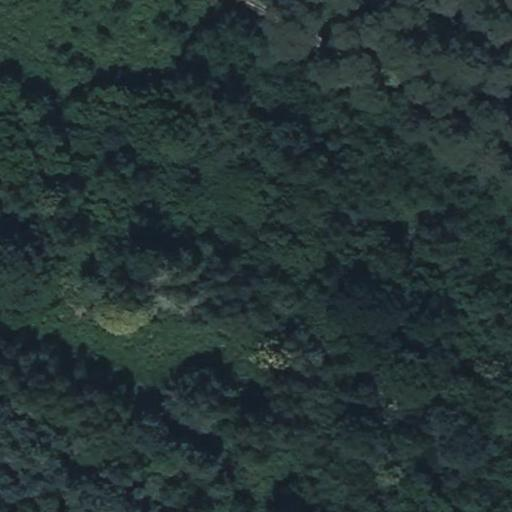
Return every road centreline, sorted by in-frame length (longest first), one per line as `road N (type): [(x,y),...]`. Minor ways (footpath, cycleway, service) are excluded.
road 1 (track): [(212,0),(511,162)]
road 2 (track): [(0,324),(123,376),(190,417),(257,478),(260,511)]
